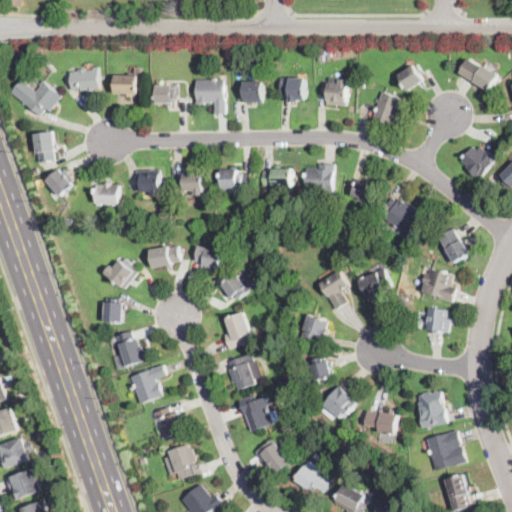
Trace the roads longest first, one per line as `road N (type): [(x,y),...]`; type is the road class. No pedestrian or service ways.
road 1 (residential): [(0,29),(511,22)]
road 2 (residential): [(511,238),(435,177),(365,142),(110,141)]
road 3 (primary): [(125,511),(0,156)]
road 4 (primary): [(0,220),(103,511)]
road 5 (residential): [(511,486),(480,387),(484,319),(511,246)]
road 6 (residential): [(180,315),(233,464),(276,511)]
